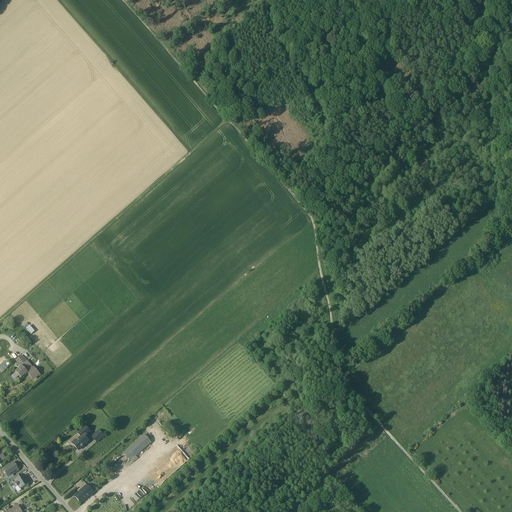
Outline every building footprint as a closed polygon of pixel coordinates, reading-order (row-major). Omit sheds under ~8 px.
[(31,325),(27,328),(32,335),(36,332),(31,325)] [(16,361),(21,367),(23,365),(27,362),(22,356),(16,361)] [(27,362),(23,365),(29,373),(28,374),(33,380),(38,375),(27,362)] [(0,371),(2,374),(9,367),(7,364),(0,370),(0,371)] [(21,367),(16,372),(16,373),(18,376),(19,375),(22,379),(28,374),(29,373),(23,365),(21,367)] [(161,426),(157,429),(162,435),(166,431),(161,426)] [(86,427),(79,433),(82,437),(83,436),(89,431),(86,427)] [(103,437),(99,431),(92,437),(97,443),(103,437)] [(148,432),(130,448),(136,456),(155,440),(148,432)] [(82,437),(73,444),(78,450),(89,441),(83,436),(82,437)] [(129,448),(125,452),(133,463),(138,459),(136,456),(130,448),(129,448)] [(17,471),(13,464),(4,469),(8,476),(17,471)] [(29,484),(24,476),(15,481),(20,490),(29,484)] [(85,483),(78,490),(80,492),(84,489),(84,490),(87,486),(85,483)] [(80,492),(75,497),(81,503),(89,496),(84,490),(84,489),(80,492)] [(126,499),(128,505),(140,501),(138,495),(126,499)]
